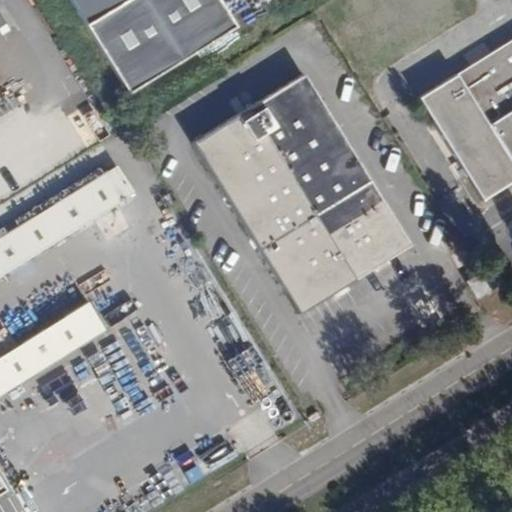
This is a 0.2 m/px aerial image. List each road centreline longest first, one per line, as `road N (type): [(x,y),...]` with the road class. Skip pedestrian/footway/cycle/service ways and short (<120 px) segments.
road 1 (unknown): [(293,350),(179,156),(180,128),(195,115),(305,60),(431,259)]
road 2 (unknown): [(218,405),(109,246),(79,245),(0,300)]
road 3 (tertiary): [(511,358),(266,511)]
road 4 (tertiary): [(343,511),(511,406)]
